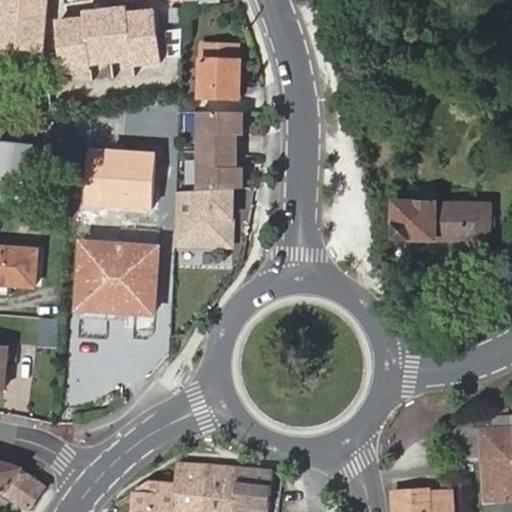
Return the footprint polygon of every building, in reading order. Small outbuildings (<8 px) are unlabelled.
[(51,0),(0,0),(0,48),(47,53),(51,0)] [(83,16),(55,18),(61,74),(91,71),(90,65),(135,60),(135,67),(163,64),(157,11),(129,14),(128,6),(83,11),(83,16)] [(203,47),(204,98),(242,97),(240,46),(203,47)] [(243,112),(199,110),(198,149),(237,149),(238,133),(244,133),(243,112)] [(28,111),(8,114),(6,127),(27,129),(28,111)] [(4,146),(0,145),(0,182),(31,185),(34,149),(25,149),(27,129),(6,127),(4,146)] [(159,152),(85,147),(82,206),(155,210),(159,152)] [(237,149),(198,149),(197,186),(234,185),(240,186),(242,186),(243,165),(237,166),(237,149)] [(197,186),(175,186),(175,245),(235,244),(234,185),(197,186)] [(399,205),(399,240),(466,243),(466,263),(491,265),(495,208),(399,205)] [(158,251),(86,245),(81,309),(154,314),(158,251)] [(39,254),(0,249),(0,284),(35,289),(39,254)] [(511,425),(482,428),(487,501),(511,498),(511,425)] [(20,471),(0,463),(0,505),(17,511),(29,511),(48,488),(20,471)] [(151,482),(136,491),(135,496),(165,497),(164,511),(205,511),(209,468),(178,466),(177,485),(151,482)] [(236,511),(239,471),(209,468),(205,511),(236,511)] [(269,511),(275,474),(239,471),(236,511),(269,511)] [(455,511),(454,493),(444,492),(395,491),(396,511),(455,511)] [(133,511),(164,511),(165,497),(135,496),(133,511)]
